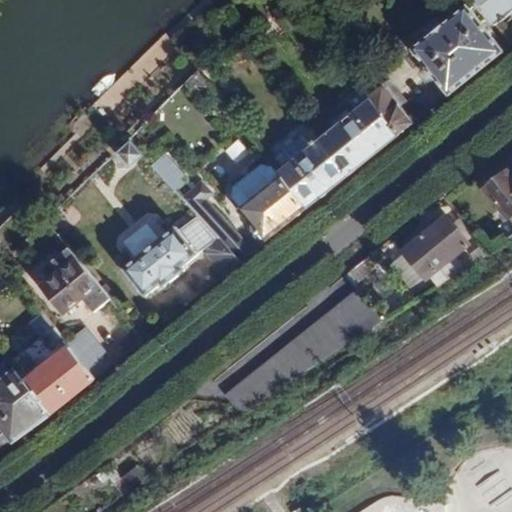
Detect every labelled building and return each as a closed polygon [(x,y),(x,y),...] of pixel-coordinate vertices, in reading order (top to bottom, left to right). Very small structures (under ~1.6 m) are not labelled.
[(511,14),(511,3),(509,0),(474,0),(496,27),(511,14)] [(449,98),(503,55),(467,9),(414,52),(449,98)] [(359,83),(372,99),(322,139),(350,175),(400,135),(414,126),(400,109),(406,104),(390,83),(377,93),(366,78),(359,83)] [(286,177),(310,207),(350,175),(322,139),(283,171),(286,177)] [(238,140),(224,154),(248,177),(262,162),(238,140)] [(165,154),(151,168),(177,193),(191,179),(165,154)] [(511,174),(510,173),(488,189),(511,220),(511,174)] [(261,231),(268,241),(310,207),(286,177),(250,205),(267,226),(261,231)] [(191,196),(224,237),(244,261),(256,251),(213,198),(221,192),(210,180),(191,196)] [(450,215),(407,250),(429,277),(434,273),(443,283),(460,272),(450,261),(472,244),(450,215)] [(185,232),(133,273),(149,294),(163,282),(167,286),(186,271),(183,266),(201,253),(185,232)] [(224,237),(209,249),(229,273),(244,261),(224,237)] [(80,259),(47,285),(67,310),(86,296),(94,307),(109,296),(80,259)] [(236,387),(234,404),(241,413),(384,321),(359,290),(344,302),(342,317),(328,315),(327,328),(314,327),(313,340),(298,339),(297,352),(282,351),(281,364),(267,363),(266,376),(252,375),(250,388),(236,387)] [(20,368),(54,413),(99,378),(47,312),(35,321),(47,335),(13,359),(20,368)] [(0,452),(10,445),(30,431),(54,413),(20,368),(0,383),(0,452)] [(120,494),(144,479),(137,467),(113,482),(120,494)]
